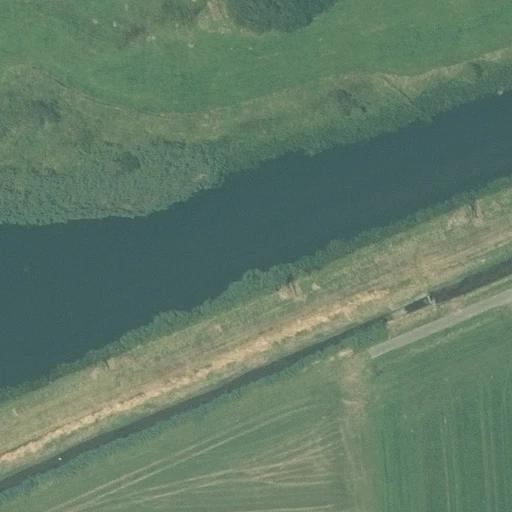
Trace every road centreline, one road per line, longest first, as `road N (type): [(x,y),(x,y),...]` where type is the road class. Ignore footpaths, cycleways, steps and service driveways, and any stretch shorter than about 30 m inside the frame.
road 1 (track): [(0,447),(511,224)]
road 2 (unclassified): [(381,352),(511,294)]
